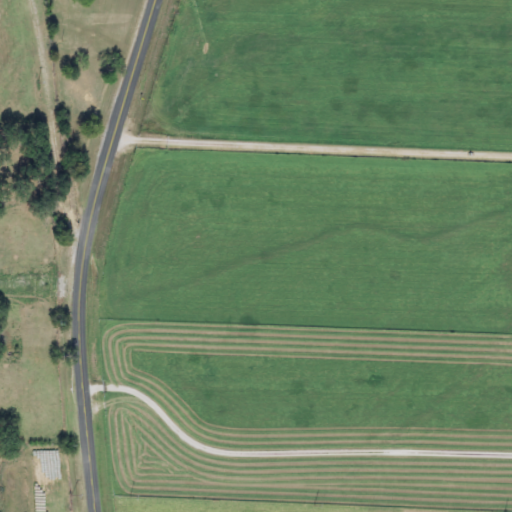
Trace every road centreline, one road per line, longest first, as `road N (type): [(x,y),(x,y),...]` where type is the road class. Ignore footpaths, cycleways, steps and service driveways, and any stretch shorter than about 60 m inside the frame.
road 1 (tertiary): [(153,0),(82,266),(81,384),(95,511)]
road 2 (residential): [(81,384),(127,389),(185,438),(215,449),(511,452)]
road 3 (residential): [(111,140),(511,155)]
road 4 (residential): [(82,277),(71,268),(28,0)]
